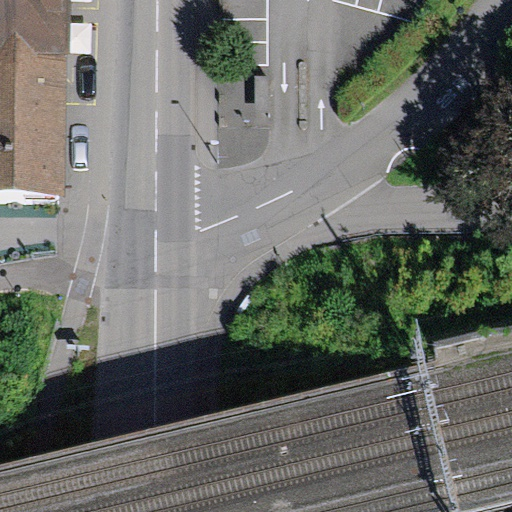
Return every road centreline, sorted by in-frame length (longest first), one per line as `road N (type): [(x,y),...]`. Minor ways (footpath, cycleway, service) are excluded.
road 1 (residential): [(156,245),(291,189),(436,74),(500,0)]
road 2 (primary): [(156,245),(154,511)]
road 3 (primary): [(154,0),(156,245)]
